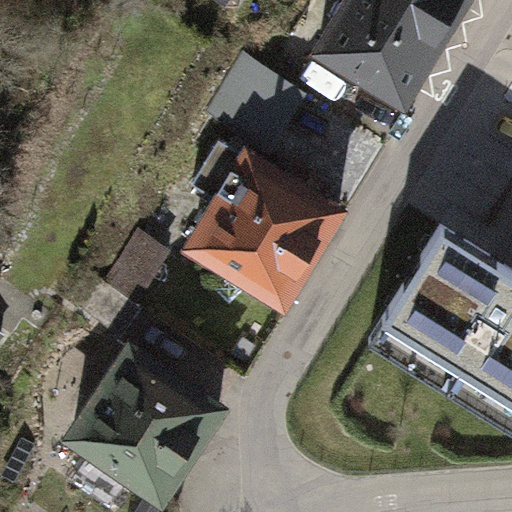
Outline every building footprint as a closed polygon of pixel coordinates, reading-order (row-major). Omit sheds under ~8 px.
[(473,0),(340,0),(331,15),(299,68),(396,127),(473,0)] [(249,48),(218,105),(282,141),(314,84),(249,48)] [(347,206),(245,144),(178,256),(235,290),(280,317),(347,206)] [(511,420),(511,260),(441,216),(369,332),(511,420)] [(179,382),(130,349),(67,442),(161,506),(224,413),(179,382)]
